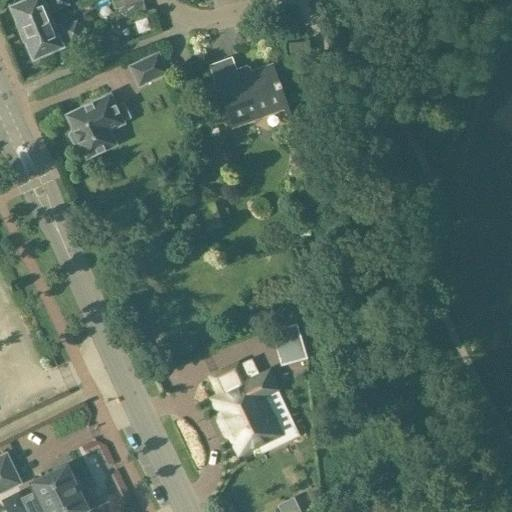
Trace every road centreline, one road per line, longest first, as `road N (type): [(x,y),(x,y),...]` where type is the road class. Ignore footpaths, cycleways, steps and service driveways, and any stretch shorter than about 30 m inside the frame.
road 1 (secondary): [(179,511),(2,116)]
road 2 (residential): [(164,0),(177,15),(211,22),(280,0)]
